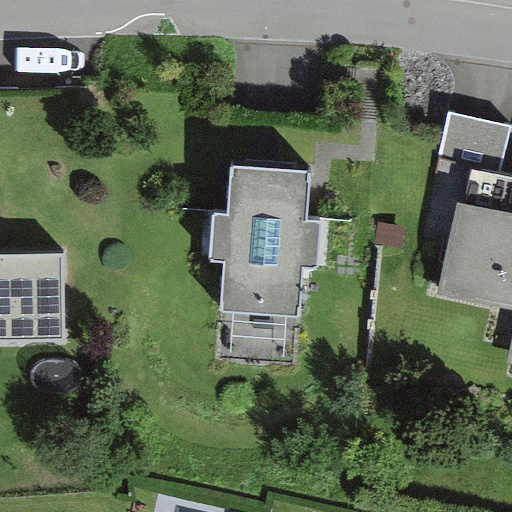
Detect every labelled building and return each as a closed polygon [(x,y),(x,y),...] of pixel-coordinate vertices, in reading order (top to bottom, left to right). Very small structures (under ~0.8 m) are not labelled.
[(500,174),(511,126),(479,120),(451,114),(441,161),(466,167),(500,174)] [(511,176),(500,174),(466,167),(437,295),(511,312),(511,342),(507,366),(511,367),(511,176)] [(308,175),(230,170),(228,218),(214,219),(210,268),(221,269),(218,321),(295,323),(301,271),(318,272),(321,226),(304,227),(308,175)] [(405,229),(381,224),(377,245),(401,250),(405,229)] [(0,350),(75,351),(73,246),(0,248),(0,350)]
